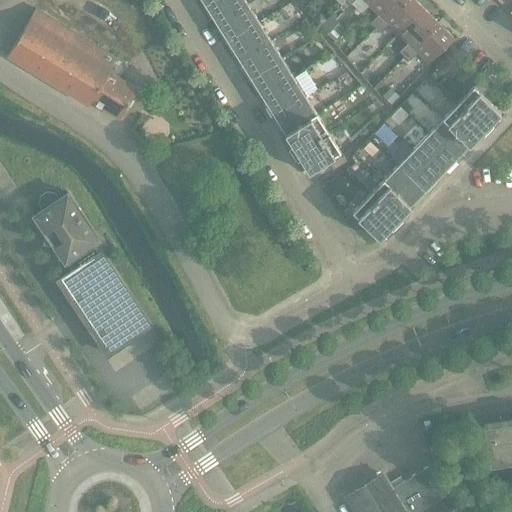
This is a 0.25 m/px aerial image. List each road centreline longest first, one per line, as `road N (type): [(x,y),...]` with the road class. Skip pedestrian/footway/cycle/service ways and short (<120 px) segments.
road 1 (tertiary): [(511,282),(396,324),(326,360),(144,472)]
road 2 (residential): [(249,333),(226,321),(124,151),(0,65)]
road 3 (residential): [(358,282),(181,0)]
road 4 (tertiary): [(272,421),(347,381),(511,317)]
road 5 (residential): [(317,494),(385,424),(511,394)]
road 6 (residential): [(358,282),(454,213),(511,204)]
road 7 (tertiary): [(93,461),(0,322)]
road 8 (tertiary): [(160,497),(272,421)]
road 9 (tertiary): [(0,375),(67,479)]
road 10 (residential): [(249,333),(358,282)]
